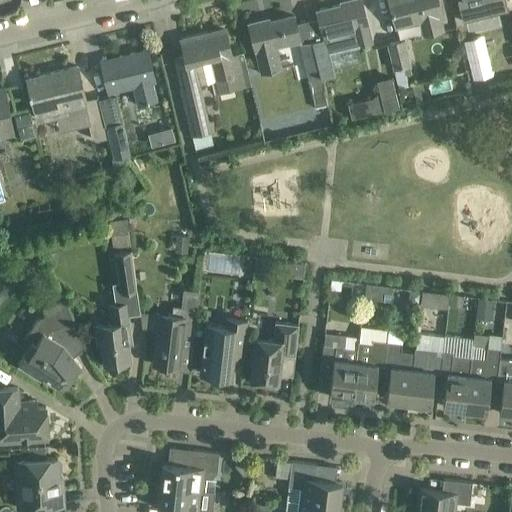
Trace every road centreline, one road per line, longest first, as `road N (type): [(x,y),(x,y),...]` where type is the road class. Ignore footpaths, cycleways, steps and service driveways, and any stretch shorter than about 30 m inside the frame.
road 1 (residential): [(106,511),(103,455),(117,427),(130,422),(382,450)]
road 2 (residential): [(0,38),(156,0)]
road 3 (residential): [(382,450),(511,457)]
